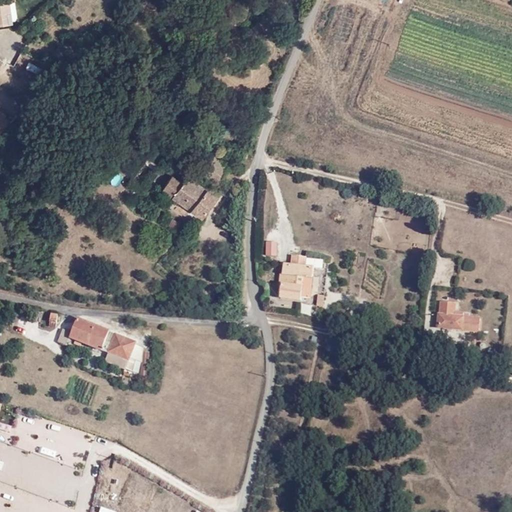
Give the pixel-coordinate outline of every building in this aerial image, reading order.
[(11,0),(0,0),(0,25),(15,24),(11,0)] [(173,174),(162,188),(203,217),(218,196),(189,174),(183,182),(173,174)] [(264,255),(280,254),(279,240),(264,240),(264,255)] [(307,256),(293,255),(292,262),(286,261),(284,274),(282,273),(281,281),(283,282),(283,297),(307,302),(308,294),(317,295),(319,286),(313,285),(314,278),(312,278),(312,265),(306,264),(307,256)] [(318,294),(316,305),(324,306),(326,295),(318,294)] [(439,299),(436,327),(481,331),(483,318),(454,316),(456,301),(439,299)] [(60,313),(53,312),(51,325),(59,326),(60,313)] [(145,344),(79,315),(70,337),(109,352),(107,361),(150,378),(152,349),(145,348),(145,344)] [(76,377),(70,396),(89,402),(96,383),(76,377)]
